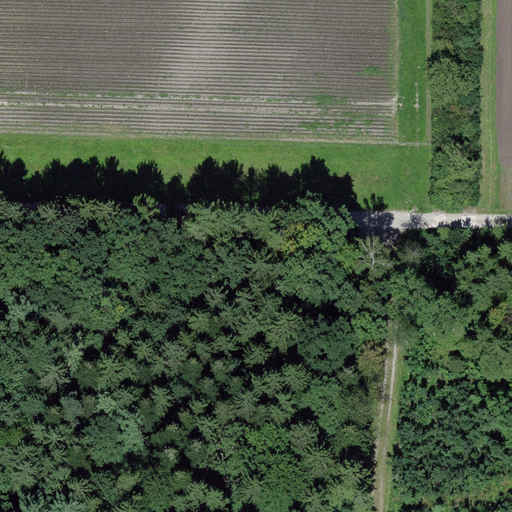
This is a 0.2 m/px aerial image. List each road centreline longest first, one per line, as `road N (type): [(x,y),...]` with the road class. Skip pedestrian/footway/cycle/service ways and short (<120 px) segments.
road 1 (track): [(0,212),(511,222)]
road 2 (track): [(375,511),(393,285),(375,221)]
